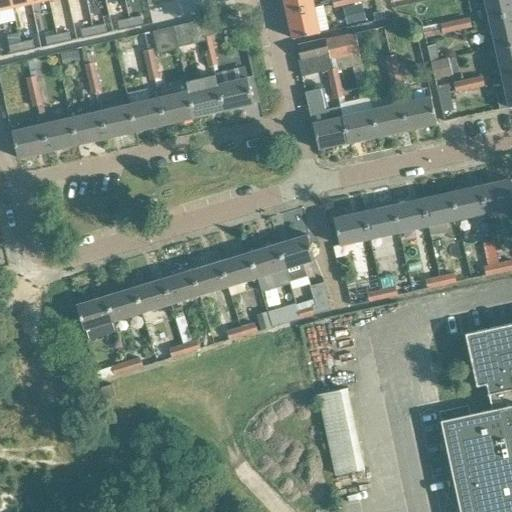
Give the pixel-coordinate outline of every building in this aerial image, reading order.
[(11,0),(0,0),(0,9),(13,7),(11,0)] [(284,0),(287,13),(314,8),(311,0),(284,0)] [(348,5),(346,0),(331,0),(333,8),(348,5)] [(511,0),(485,0),(489,18),(511,13),(511,0)] [(364,4),(344,8),(347,23),(367,18),(364,4)] [(314,8),(287,13),(293,39),(319,33),(314,8)] [(217,16),(219,29),(241,24),(238,12),(217,16)] [(511,13),(489,18),(496,48),(511,44),(511,13)] [(141,16),(130,19),(131,26),(143,24),(141,16)] [(470,18),(454,21),(456,31),(472,28),(470,18)] [(130,19),(118,21),(120,29),(131,26),(130,19)] [(203,43),(205,52),(214,50),(211,36),(207,37),(203,19),(186,23),(186,24),(173,27),(178,49),(203,43)] [(456,31),(454,21),(438,25),(440,35),(456,31)] [(105,24),(93,27),(95,34),(106,32),(105,24)] [(93,27),(81,29),(83,37),(95,34),(93,27)] [(158,53),(178,49),(173,27),(153,31),(158,53)] [(69,32),(57,34),(59,42),(71,40),(69,32)] [(325,40),(328,53),(329,53),(331,60),(358,54),(353,33),(325,40)] [(57,34),(45,37),(47,45),(59,42),(57,34)] [(32,40),(21,43),(22,50),(34,48),(32,40)] [(303,59),(328,53),(325,40),(300,45),(303,59)] [(21,43),(9,45),(11,53),(22,50),(21,43)] [(511,44),(496,48),(503,78),(511,75),(511,44)] [(143,52),(146,66),(156,64),(153,49),(143,52)] [(214,50),(205,52),(208,66),(217,64),(214,50)] [(61,54),(63,66),(81,62),(78,51),(61,54)] [(328,53),(319,55),(322,72),(327,71),(327,69),(333,67),(331,60),(329,53),(328,53)] [(385,55),(389,71),(398,69),(395,53),(385,55)] [(456,57),(430,63),(434,80),(452,76),(452,74),(459,73),(456,57)] [(31,59),(26,61),(30,77),(36,75),(31,59)] [(85,66),(88,80),(98,78),(95,64),(85,66)] [(156,64),(146,66),(150,81),(160,78),(156,64)] [(398,69),(389,71),(392,86),(402,84),(398,69)] [(188,91),(194,117),(223,111),(217,84),(216,85),(214,75),(186,82),(188,91)] [(511,75),(503,78),(506,91),(496,93),(500,109),(511,106),(511,75)] [(482,76),(468,79),(470,89),(484,86),(482,76)] [(248,77),(217,84),(223,111),(254,104),(248,77)] [(26,80),(30,94),(40,91),(36,78),(26,80)] [(98,78),(88,80),(91,94),(101,92),(98,78)] [(470,89),(468,79),(453,83),(455,93),(470,89)] [(338,82),(330,83),(333,98),(341,96),(338,82)] [(342,116),(340,107),(324,111),(320,89),(305,92),(312,125),(313,125),(318,147),(317,148),(318,149),(348,143),(342,116)] [(40,91),(30,94),(33,107),(43,105),(40,91)] [(188,91),(158,98),(164,124),(194,117),(188,91)] [(432,96),(402,103),(407,129),(437,123),(432,96)] [(158,98),(129,105),(135,131),(164,124),(158,98)] [(402,103),(372,110),(378,136),(407,129),(402,103)] [(129,105),(99,111),(105,138),(135,131),(129,105)] [(372,110),(342,116),(348,143),(378,136),(372,110)] [(99,111),(70,118),(76,144),(105,138),(99,111)] [(70,118),(41,125),(47,151),(76,144),(70,118)] [(47,151),(41,125),(11,131),(17,158),(47,151)] [(511,181),(511,179),(482,186),(487,211),(511,205),(511,181)] [(482,186),(452,192),(458,218),(487,211),(482,186)] [(422,199),(428,224),(430,235),(450,230),(448,220),(458,218),(452,192),(422,199)] [(422,199),(393,205),(398,231),(428,224),(422,199)] [(393,205),(363,212),(369,237),(398,231),(393,205)] [(369,237),(363,212),(333,219),(339,244),(369,237)] [(308,234),(278,243),(285,269),(286,269),(289,281),(291,281),(290,280),(307,275),(303,263),(315,260),(308,234)] [(498,263),(492,239),(484,241),(489,265),(483,266),(485,275),(500,272),(498,263)] [(278,243),(249,252),(257,278),(285,269),(278,243)] [(249,252),(221,260),(229,286),(257,278),(249,252)] [(511,259),(498,263),(500,272),(511,269),(511,259)] [(221,260),(192,269),(200,295),(229,286),(221,260)] [(192,269),(163,278),(171,304),(200,295),(192,269)] [(454,273),(440,276),(442,285),(456,282),(454,273)] [(442,285),(440,276),(425,279),(427,288),(442,285)] [(315,303),(297,308),(300,317),(329,308),(322,277),(308,281),(315,303)] [(163,278),(134,287),(142,313),(171,304),(163,278)] [(395,285),(381,289),(383,298),(398,295),(395,285)] [(134,287),(105,296),(113,322),(142,313),(134,287)] [(383,298),(381,289),(366,292),(368,301),(383,298)] [(113,322),(105,296),(76,305),(84,330),(113,322)] [(300,317),(297,308),(282,313),(285,322),(300,317)] [(257,313),(261,328),(271,325),(267,310),(257,313)] [(253,322),(241,326),(243,334),(256,330),(253,322)] [(511,511),(511,323),(466,334),(477,386),(487,384),(489,393),(488,393),(488,394),(489,394),(492,409),(463,416),(461,407),(439,411),(460,511),(511,511)] [(243,334),(241,326),(226,330),(228,338),(243,334)] [(195,339),(183,343),(185,351),(198,347),(195,339)] [(185,351),(183,343),(168,348),(170,356),(185,351)] [(137,357),(125,361),(127,369),(140,365),(137,357)] [(127,369),(125,361),(110,366),(112,373),(127,369)] [(115,395),(112,384),(101,387),(104,399),(115,395)] [(365,468),(347,387),(317,396),(335,475),(365,468)]
